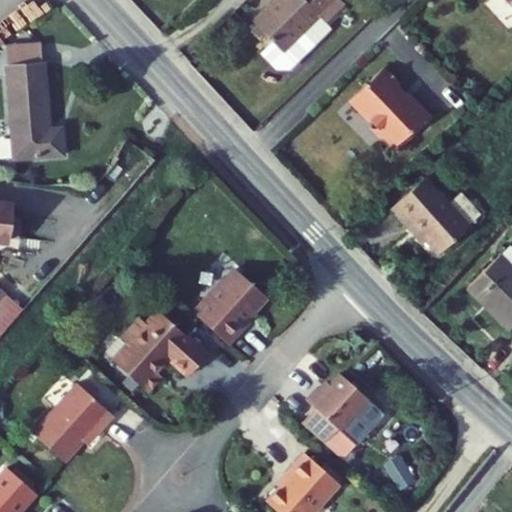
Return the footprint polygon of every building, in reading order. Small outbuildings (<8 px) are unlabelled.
[(298,35),(315,19),(320,24),(339,6),(332,0),(273,0),(250,23),(268,44),(257,54),(272,70),(284,70),(309,46),(298,35)] [(511,0),(500,0),(511,12),(511,0)] [(13,12),(0,26),(0,40),(4,43),(24,22),(13,12)] [(326,30),(315,19),(298,35),(309,46),(326,30)] [(13,66),(46,63),(44,43),(11,46),(13,66)] [(414,128),(435,108),(435,104),(418,85),(413,85),(404,76),(407,73),(391,56),(358,89),(378,110),(378,117),(387,126),(394,126),(403,136),(413,126),(414,128)] [(67,128),(54,129),(51,96),(48,63),(46,63),(13,66),(11,66),(20,157),(70,152),(67,128)] [(386,206),(399,221),(401,219),(403,217),(434,250),(464,222),(420,175),(386,206)] [(16,204),(0,202),(0,237),(11,239),(16,204)] [(485,306),(482,310),(493,321),(504,331),(511,323),(511,273),(495,257),(464,287),(485,306)] [(195,316),(232,350),(251,329),(248,326),(270,302),(239,273),(220,294),(215,294),(195,316)] [(190,380),(209,359),(160,314),(148,327),(142,321),(123,341),(129,348),(114,364),(149,396),(163,380),(157,375),(170,361),(190,380)] [(318,392),(307,404),(316,413),(339,434),(342,437),(371,405),(342,378),(324,397),(318,392)] [(117,418),(81,386),(36,436),(68,465),(88,444),(102,428),(105,431),(117,418)] [(339,434),(316,413),(303,428),(326,448),(339,434)] [(105,431),(102,428),(88,444),(92,447),(105,431)] [(398,453),(383,464),(400,488),(415,477),(398,453)] [(319,511),(340,489),(305,457),(285,478),(288,481),(266,505),(273,511),(319,511)] [(25,511),(40,496),(11,470),(0,481),(0,511),(25,511)]
